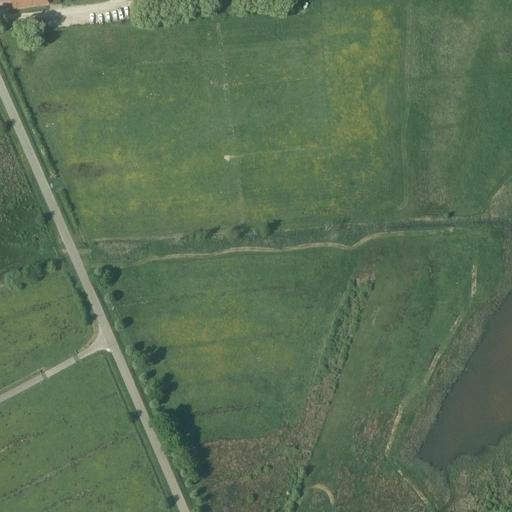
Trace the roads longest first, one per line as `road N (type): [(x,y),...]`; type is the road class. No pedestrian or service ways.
road 1 (unclassified): [(110,339),(0,86)]
road 2 (track): [(0,18),(233,0)]
road 3 (unclassified): [(184,511),(110,339)]
road 4 (unclassified): [(110,339),(0,399)]
